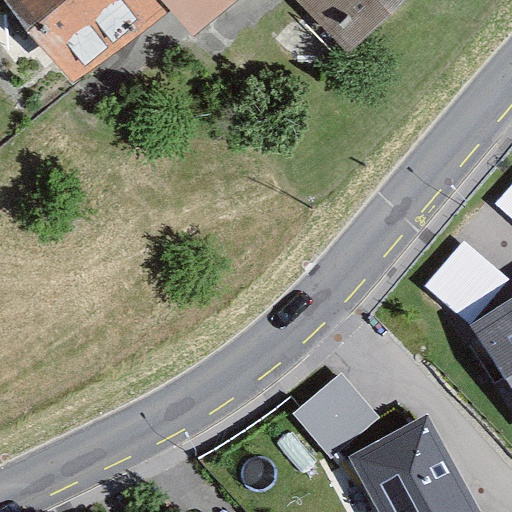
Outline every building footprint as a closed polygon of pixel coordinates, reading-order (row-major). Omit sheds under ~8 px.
[(14,0),(82,79),(169,6),(192,33),(231,0),(14,0)] [(398,0),(300,0),(346,48),(398,0)] [(511,186),(498,201),(511,214),(511,186)] [(453,316),(500,283),(473,245),(427,279),(453,316)] [(511,306),(472,331),(511,394),(511,306)] [(343,376),(295,417),(334,462),(382,421),(343,376)] [(477,511),(429,422),(356,462),(382,511),(477,511)]
